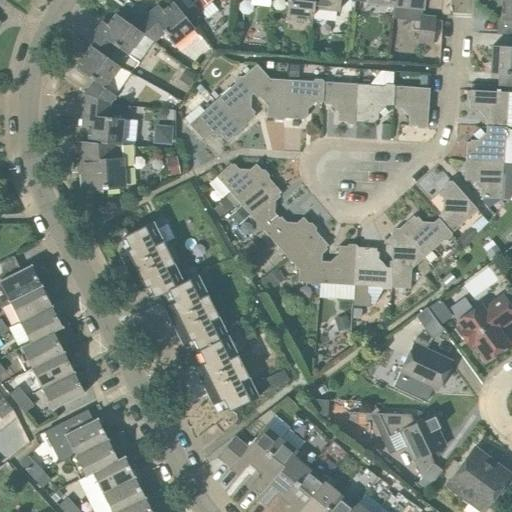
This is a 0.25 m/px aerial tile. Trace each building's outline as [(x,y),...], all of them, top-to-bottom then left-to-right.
[(232,0),(177,0),(173,3),(190,24),(191,23),(201,15),(200,12),(213,0),(218,0),(218,2),(232,3),(232,0)] [(275,0),(287,1),(286,15),(313,18),(314,10),(313,10),(313,0),(275,0)] [(340,0),(313,0),(313,10),(314,10),(339,12),(340,0)] [(394,0),(394,6),(423,9),(423,0),(394,0)] [(511,0),(502,0),(501,21),(511,21),(511,0)] [(191,23),(190,24),(173,3),(163,12),(158,6),(133,27),(131,28),(141,35),(153,42),(154,42),(155,43),(164,35),(173,46),(195,28),(191,23)] [(131,73),(153,42),(141,35),(131,28),(133,27),(116,15),(108,26),(102,22),(86,44),(91,47),(107,58),(119,66),(131,73)] [(435,18),(420,17),(418,44),(432,46),(435,18)] [(511,47),(492,46),(490,74),(511,75),(511,47)] [(94,81),(85,94),(84,103),(111,105),(131,73),(119,66),(107,58),(91,47),(76,69),(94,81)] [(267,118),(286,119),(288,80),(270,79),(257,64),(243,77),(255,93),(267,107),(267,118)] [(299,65),(289,65),(288,79),(298,79),(299,65)] [(196,76),(185,69),(179,79),(190,87),(196,76)] [(427,76),(419,75),(419,86),(427,87),(427,76)] [(215,101),(241,130),(255,117),(250,111),(251,96),(255,93),(243,77),(239,76),(235,81),(234,84),(215,101)] [(313,82),(288,80),(286,119),(305,120),(305,112),(316,102),(322,103),(323,82),(324,83),(322,80),(315,79),(313,82)] [(338,113),(337,122),(356,123),(359,84),(324,83),(323,82),(322,103),(328,103),(338,113)] [(384,86),(359,84),(356,123),(376,124),(376,116),(387,106),(393,107),(394,87),(395,87),(393,84),(386,83),(384,86)] [(199,84),(195,89),(201,94),(205,90),(199,84)] [(429,89),(395,87),(394,87),(393,107),(399,107),(409,118),(408,126),(427,127),(429,89)] [(486,121),(486,127),(506,128),(506,127),(508,93),(470,91),(469,110),(477,110),(486,121)] [(215,101),(189,125),(202,140),(207,135),(221,136),(227,143),(241,130),(215,101)] [(88,143),(121,146),(134,147),(135,147),(137,121),(129,120),(130,106),(111,105),(84,103),(82,128),(89,129),(88,143)] [(466,162),(504,164),(511,164),(511,165),(511,127),(506,127),(506,128),(486,127),(486,133),(475,143),(467,142),(466,162)] [(121,146),(88,143),(81,142),(84,190),(123,188),(121,146)] [(166,159),(169,176),(179,174),(176,156),(166,159)] [(482,199),(491,208),(499,199),(508,200),(511,196),(511,165),(511,164),(504,164),(466,162),(463,163),(462,170),(465,172),(464,181),(473,181),(482,192),(482,199)] [(216,177),(240,204),(268,179),(256,164),(249,170),(235,169),(231,164),(216,177)] [(264,231),(278,218),(274,213),(275,198),(281,193),(268,179),(240,204),(256,223),(256,226),(260,231),(264,231)] [(451,234),(452,234),(478,211),(452,182),(438,194),(444,201),(443,215),(438,219),(451,234)] [(226,198),(213,209),(220,218),(233,207),(226,198)] [(238,225),(249,216),(240,207),(230,216),(231,218),(238,225)] [(452,234),(451,234),(438,219),(434,223),(419,222),(413,216),(399,229),(425,257),(443,241),(447,241),(451,237),(452,234)] [(297,223),(282,223),(278,218),(264,231),(287,257),(316,232),(303,218),(297,223)] [(154,298),(168,291),(183,282),(152,222),(123,237),(130,250),(119,255),(138,292),(148,287),(154,298)] [(458,239),(464,248),(477,236),(470,228),(458,239)] [(411,269),(425,257),(399,229),(385,242),(392,250),(391,268),(391,288),(410,289),(411,269)] [(320,284),(321,264),(322,251),(328,246),(316,232),(287,257),(299,271),(298,283),(309,283),(311,286),(318,286),(320,284)] [(260,251),(252,241),(243,248),(251,259),(260,251)] [(496,244),(485,252),(491,261),(502,253),(496,244)] [(320,284),(355,286),(358,248),(338,247),(338,255),(327,265),(321,264),(320,284)] [(377,249),(358,248),(355,286),(356,286),(355,306),(370,307),(370,299),(367,297),(368,286),(380,287),(383,290),(389,290),(391,288),(391,268),(386,268),(376,257),(377,249)] [(0,284),(9,302),(41,286),(31,265),(20,271),(13,256),(0,263),(0,284)] [(198,274),(195,267),(185,271),(188,278),(198,274)] [(276,268),(262,280),(271,292),(285,280),(276,268)] [(457,280),(451,273),(442,281),(448,288),(457,280)] [(199,352),(228,336),(198,275),(183,282),(168,291),(174,303),(164,308),(183,345),(193,340),(199,352)] [(20,323),(52,307),(41,286),(9,302),(20,323)] [(471,352),(475,349),(485,362),(510,344),(500,330),(511,321),(511,308),(502,295),(486,306),(483,301),(455,322),(458,327),(455,330),(471,352)] [(62,328),(62,327),(52,307),(20,323),(30,343),(30,344),(62,328)] [(415,316),(431,339),(443,331),(427,308),(415,316)] [(353,309),(353,319),(361,319),(362,309),(353,309)] [(335,319),(339,332),(352,328),(347,315),(335,319)] [(0,318),(0,334),(8,329),(1,318),(0,318)] [(420,326),(415,320),(409,324),(414,330),(420,326)] [(25,372),(31,369),(63,353),(58,343),(62,341),(63,343),(74,337),(68,324),(62,327),(62,328),(30,344),(30,343),(15,350),(25,372)] [(223,400),(229,412),(259,397),(228,336),(199,352),(204,363),(194,368),(213,405),(223,400)] [(416,337),(399,373),(438,391),(451,363),(426,351),(429,343),(416,337)] [(42,390),(74,373),(63,353),(31,369),(42,390)] [(284,370),(256,384),(261,395),(289,380),(284,370)] [(42,390),(52,410),(84,394),(74,373),(42,390)] [(25,397),(27,396),(19,386),(9,394),(17,404),(25,397)] [(25,397),(17,404),(25,414),(34,406),(27,396),(25,397)] [(0,399),(0,461),(15,450),(6,435),(0,439),(0,428),(17,415),(3,397),(0,399)] [(107,440),(107,439),(97,419),(92,421),(88,411),(46,432),(62,462),(69,459),(107,440)] [(423,497),(431,487),(442,471),(433,464),(429,455),(445,447),(431,417),(398,432),(413,463),(414,462),(421,479),(413,490),(423,497)] [(249,464),(257,470),(283,438),(267,425),(247,449),(234,438),(218,458),(231,469),(230,469),(239,476),(249,464)] [(80,480),(93,473),(92,473),(118,460),(117,460),(113,450),(116,449),(117,451),(128,445),(122,432),(107,439),(107,440),(69,459),(80,480)] [(264,476),(253,488),(261,495),(295,455),(295,456),(298,451),(283,438),(257,470),(264,476)] [(446,487),(478,511),(481,511),(511,476),(474,449),(446,487)] [(20,463),(27,472),(37,464),(29,455),(20,463)] [(266,506),(276,494),(283,500),(309,468),(295,456),(295,455),(261,495),(257,499),(266,506)] [(92,473),(93,473),(80,480),(78,481),(87,500),(102,493),(134,478),(124,457),(117,460),(118,460),(92,473)] [(13,469),(6,461),(0,466),(0,474),(2,477),(13,469)] [(27,472),(34,479),(43,470),(37,464),(27,472)] [(285,511),(299,511),(325,480),(309,468),(283,500),(290,506),(285,511)] [(43,470),(34,479),(42,488),(51,480),(43,470)] [(102,493),(111,511),(116,511),(145,498),(144,498),(134,478),(102,493)] [(324,511),(340,493),(325,480),(299,511),(324,511)] [(63,496),(58,490),(51,497),(56,503),(63,496)] [(151,511),(150,509),(154,507),(155,509),(166,503),(159,490),(144,498),(145,498),(116,511),(151,511)] [(350,511),(355,507),(356,506),(355,505),(340,493),(324,511),(350,511)] [(376,511),(381,506),(365,493),(355,505),(356,506),(355,507),(350,511),(376,511)] [(64,511),(69,511),(76,507),(67,497),(58,506),(64,511)]
